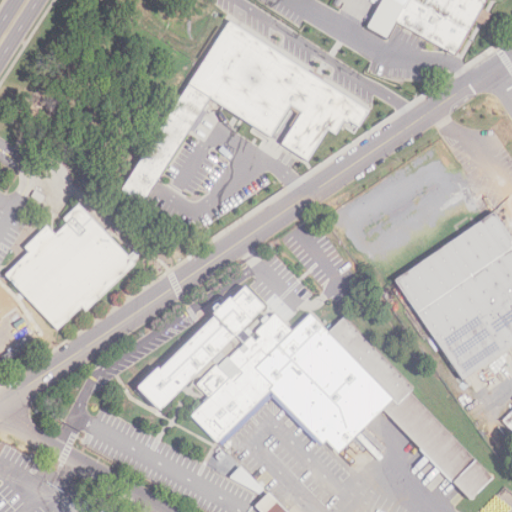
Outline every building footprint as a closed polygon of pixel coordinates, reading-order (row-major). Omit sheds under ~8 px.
[(380,0),(366,26),(386,38),(395,21),(455,56),(475,20),(484,25),(490,14),(482,9),(486,0),(380,0)] [(231,18),(190,83),(211,96),(272,135),(292,104),(303,111),(284,141),(310,158),(329,128),(336,133),(345,119),(359,128),(371,109),(231,18)] [(190,83),(120,189),(142,203),(211,96),(190,83)] [(56,330),(81,306),(85,310),(135,263),(79,203),(62,218),(66,223),(55,233),(47,225),(23,247),(28,252),(4,274),(56,330)] [(495,212),(511,237),(511,345),(465,378),(397,279),(495,212)] [(495,477),(342,317),(328,331),(310,312),(292,330),(247,284),(140,387),(161,410),(192,380),(209,398),(192,414),(219,443),(272,392),(334,456),(382,410),(469,501),(495,477)] [(261,511),(291,511),(270,491),(255,506),(261,511)]
